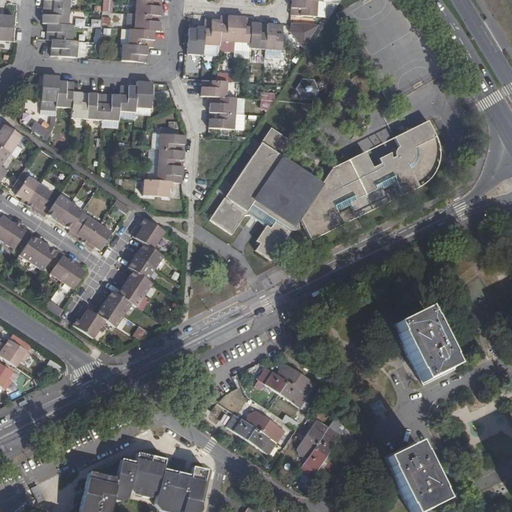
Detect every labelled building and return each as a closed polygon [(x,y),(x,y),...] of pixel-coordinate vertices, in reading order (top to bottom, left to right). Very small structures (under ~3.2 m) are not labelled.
[(69,11),(69,0),(44,0),(44,9),(69,11)] [(137,0),(136,16),(161,18),(162,2),(137,0)] [(316,3),(296,2),(291,1),(290,18),(315,20),(316,3)] [(326,20),(327,4),(321,4),(316,3),(315,20),(326,20)] [(68,27),(69,11),(44,9),(43,25),(47,25),(68,27)] [(0,41),(12,43),(13,17),(0,15),(0,41)] [(136,16),(135,32),(155,33),(160,34),(161,18),(136,16)] [(219,43),(234,45),(236,19),(221,18),(221,23),(219,43)] [(252,25),(252,20),(236,19),(234,45),(234,53),(250,54),(250,50),(250,46),(252,25)] [(203,47),(219,48),(219,43),(221,23),(205,22),(204,29),(203,47)] [(71,43),(72,27),(68,27),(47,25),(46,42),(52,42),(71,43)] [(250,50),(265,52),(267,26),(252,25),(250,46),(250,50)] [(282,53),(284,27),(267,26),(265,52),(282,53)] [(294,40),(298,41),(303,46),(307,43),(303,38),(303,33),(300,33),(296,27),(291,31),(294,35),(294,40)] [(187,56),(202,57),(203,47),(204,29),(197,29),(196,31),(189,30),(187,56)] [(121,31),(120,47),(122,47),(128,48),(129,31),(121,31)] [(129,31),(128,48),(148,49),(153,50),(155,33),(135,32),(129,31)] [(76,59),(77,44),(71,43),(52,42),(51,57),(76,59)] [(76,59),(85,60),(86,45),(77,44),(76,59)] [(122,47),(121,63),(146,65),(148,49),(128,48),(122,47)] [(40,103),(56,104),(57,83),(57,78),(42,77),(40,103)] [(303,80),(296,90),(301,101),(313,102),(320,92),(318,89),(322,89),(324,85),(322,82),(319,81),(316,85),(315,81),(303,80)] [(56,109),(71,110),(72,94),(72,84),(57,83),(56,104),(56,109)] [(226,99),(227,85),(216,84),(202,83),(200,97),(211,98),(226,99)] [(150,111),(151,85),(136,84),(136,89),(134,110),(150,111)] [(118,114),(134,115),(134,110),(136,89),(120,88),(119,98),(118,114)] [(70,120),(86,121),(88,95),(72,94),(71,110),(70,120)] [(86,121),(102,122),(103,96),(88,95),(86,121)] [(102,122),(118,123),(118,114),(119,98),(103,96),(102,122)] [(235,116),(236,100),(226,99),(211,98),(209,114),(235,116)] [(40,111),(55,112),(56,109),(56,104),(40,103),(40,111)] [(233,132),(235,116),(209,114),(208,130),(233,132)] [(9,156),(21,138),(1,124),(0,125),(0,149),(8,155),(9,156)] [(322,186),(298,222),(307,242),(341,226),(335,212),(348,206),(355,219),(388,202),(382,189),(396,182),(402,195),(417,188),(420,186),(423,184),(426,182),(428,180),(430,177),(432,175),(434,172),(436,169),(437,166),(438,162),(438,159),(439,156),(439,153),(439,150),(438,146),(437,143),(436,140),(435,137),(429,125),(406,137),(404,133),(394,138),(399,148),(398,149),(397,150),(397,152),(396,153),(396,155),(396,156),(396,158),(392,160),(391,158),(391,157),(391,155),(391,153),(391,151),(378,159),(381,165),(373,169),(365,152),(330,169),(320,185),(322,186)] [(280,158),(282,159),(292,143),(271,129),(261,145),(265,148),(256,160),(252,157),(232,187),(236,190),(227,202),(224,200),(209,222),(230,236),(245,215),(265,228),(255,244),(257,245),(255,248),(257,249),(255,253),(270,263),(273,260),(275,261),(276,258),(278,259),(289,244),(287,242),(289,240),(287,239),(286,238),(292,229),(251,201),(280,158)] [(184,152),(185,138),(172,137),(172,131),(161,130),(159,151),(184,152)] [(159,151),(158,166),(183,168),(184,152),(159,151)] [(322,186),(320,185),(307,205),(305,207),(303,209),(302,210),(300,211),(298,211),(295,210),(293,210),(291,210),(289,211),(287,211),(285,212),(284,214),(282,215),(281,215),(279,215),(276,215),(264,207),(260,205),(258,203),(257,202),(257,201),(256,199),(257,197),(258,194),(282,159),(280,158),(251,201),(292,229),(298,222),(322,186)] [(320,185),(282,159),(258,194),(257,197),(256,199),(257,201),(257,202),(258,203),(260,205),(264,207),(276,215),(279,215),(281,215),(282,215),(284,214),(285,212),(287,211),(289,211),(291,210),(293,210),(295,210),(298,211),(300,211),(302,210),(303,209),(305,207),(307,205),(320,185)] [(158,166),(157,182),(172,183),(182,184),(183,168),(158,166)] [(39,186),(21,174),(17,179),(12,187),(18,192),(15,196),(27,204),(39,186)] [(25,206),(43,219),(45,216),(52,205),(46,201),(55,188),(43,180),(39,186),(27,204),(25,206)] [(171,191),(172,183),(157,182),(144,181),(143,196),(168,198),(169,191),(171,191)] [(70,205),(58,197),(52,205),(45,216),(57,224),(70,205)] [(112,207),(125,216),(129,210),(116,201),(112,207)] [(82,213),(70,205),(57,224),(69,232),(76,221),(82,213)] [(13,226),(1,218),(0,219),(0,242),(1,243),(13,226)] [(83,225),(76,221),(69,232),(67,234),(85,247),(87,244),(99,226),(87,218),(83,225)] [(152,251),(164,233),(144,220),(132,238),(143,245),(152,251)] [(17,244),(24,248),(31,238),(32,235),(14,223),(13,226),(1,243),(13,251),(17,244)] [(111,234),(99,226),(87,244),(99,252),(111,234)] [(18,257),(30,265),(43,246),(31,238),(24,248),(18,257)] [(153,270),(162,257),(152,251),(143,245),(135,258),(153,270)] [(30,265),(42,272),(47,264),(54,254),(43,246),(30,265)] [(49,275),(61,283),(73,266),(74,263),(56,251),(54,254),(47,264),(54,269),(49,275)] [(146,281),(153,270),(135,258),(127,269),(130,271),(146,281)] [(61,283),(73,291),(85,274),(73,266),(61,283)] [(143,297),(151,285),(146,281),(130,271),(126,278),(128,279),(124,285),(143,297)] [(26,296),(34,301),(41,291),(33,285),(26,296)] [(135,309),(143,297),(124,285),(121,290),(118,289),(114,295),(130,305),(135,309)] [(122,317),(130,305),(114,295),(111,293),(103,305),(122,317)] [(62,311),(48,302),(44,308),(58,317),(62,311)] [(114,329),(122,317),(103,305),(95,317),(104,322),(114,329)] [(92,340),(104,322),(95,317),(84,309),(72,327),(92,340)] [(429,320),(424,310),(392,326),(397,335),(396,336),(415,374),(416,374),(421,384),(453,368),(448,358),(449,358),(430,319),(429,320)] [(8,341),(4,347),(2,350),(0,348),(0,358),(16,369),(20,362),(23,364),(29,355),(8,341)] [(48,361),(46,368),(56,371),(58,365),(48,361)] [(13,373),(0,364),(0,388),(5,391),(10,384),(7,381),(13,373)] [(277,367),(276,376),(286,382),(307,397),(315,385),(286,365),(277,367)] [(256,380),(278,395),(286,382),(276,376),(264,368),(256,380)] [(299,409),(307,397),(286,382),(278,395),(299,409)] [(208,416),(210,412),(200,405),(197,409),(208,416)] [(246,415),(245,423),(255,430),(276,444),(284,432),(255,412),(246,415)] [(225,428),(247,442),(255,430),(245,423),(233,415),(225,428)] [(284,417),(282,422),(296,428),(298,422),(284,417)] [(297,456),(307,458),(313,450),(327,428),(315,420),(295,450),(297,456)] [(339,436),(327,428),(313,450),(325,457),(339,436)] [(268,456),(276,444),(255,430),(247,442),(268,456)] [(409,511),(423,511),(444,502),(439,492),(440,491),(421,453),(421,454),(416,444),(384,460),(388,469),(387,470),(406,508),(407,508),(409,511)] [(310,479),(325,457),(313,450),(307,458),(298,471),(310,479)] [(77,511),(107,511),(110,500),(118,502),(126,498),(128,489),(132,495),(148,499),(155,495),(152,505),(158,511),(159,511),(178,511),(181,511),(180,511),(195,511),(205,471),(191,468),(189,477),(161,470),(163,461),(136,454),(133,463),(120,460),(115,480),(87,473),(77,511)]
